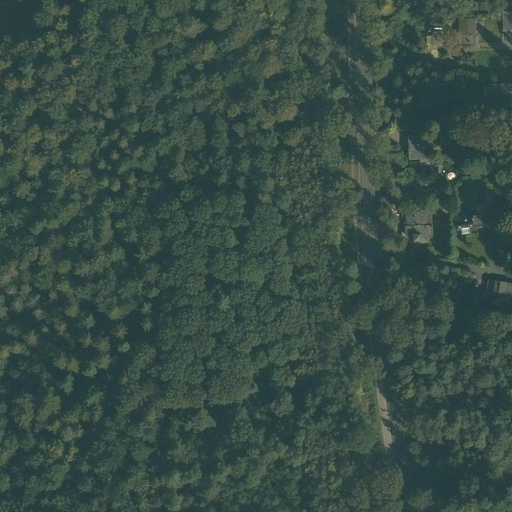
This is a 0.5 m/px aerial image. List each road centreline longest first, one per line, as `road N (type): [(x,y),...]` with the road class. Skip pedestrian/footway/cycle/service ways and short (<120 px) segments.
road 1 (secondary): [(361,0),(366,211),(408,511)]
road 2 (track): [(152,0),(166,511)]
